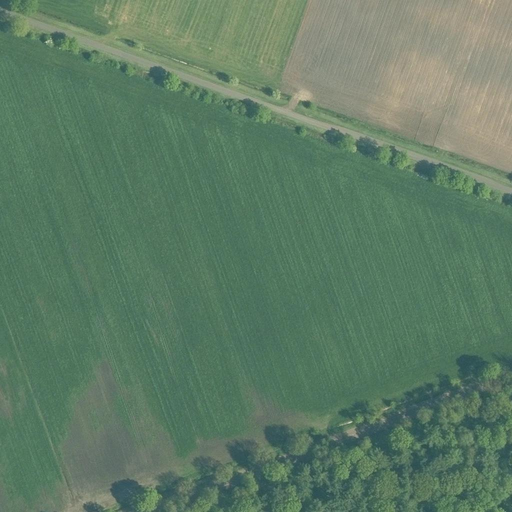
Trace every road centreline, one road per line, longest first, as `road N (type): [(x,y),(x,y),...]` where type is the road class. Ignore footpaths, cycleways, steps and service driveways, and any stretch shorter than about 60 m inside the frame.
road 1 (unclassified): [(511,191),(0,12)]
road 2 (unclassified): [(142,511),(511,373)]
